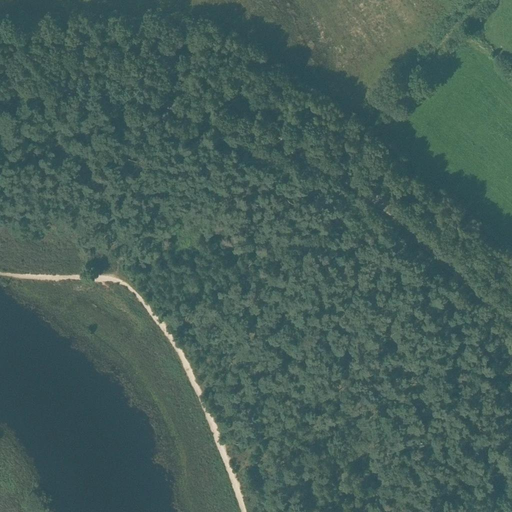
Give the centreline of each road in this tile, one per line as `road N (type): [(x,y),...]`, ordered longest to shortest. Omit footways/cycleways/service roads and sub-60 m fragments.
road 1 (unclassified): [(0,90),(166,103),(269,140),(389,212),(511,321)]
road 2 (track): [(389,212),(370,136),(375,119),(482,0)]
